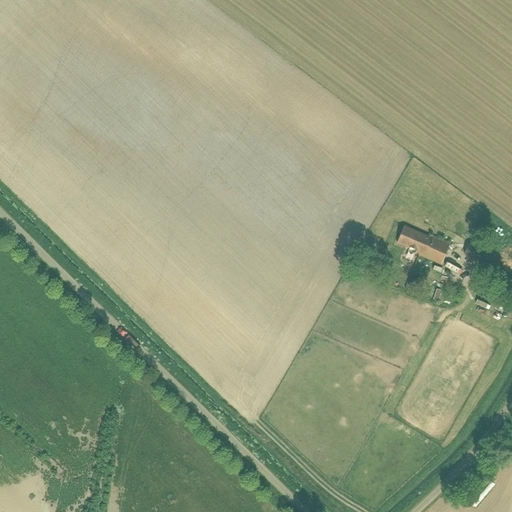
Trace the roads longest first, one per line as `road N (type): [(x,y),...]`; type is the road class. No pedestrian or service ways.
road 1 (residential): [(310,511),(0,209)]
road 2 (unclassified): [(417,511),(471,454),(511,392)]
